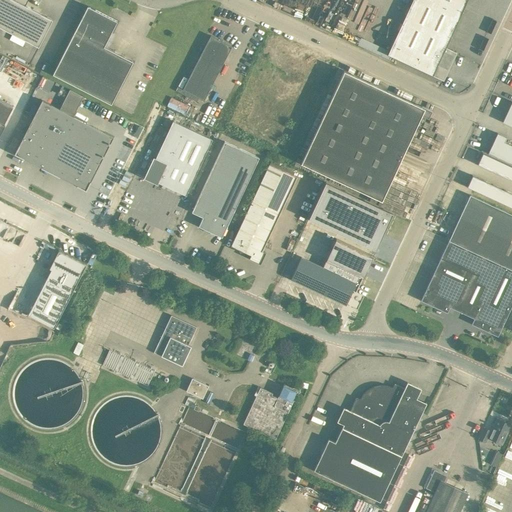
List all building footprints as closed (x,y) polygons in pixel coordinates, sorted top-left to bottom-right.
[(52,20),(47,17),(25,6),(25,5),(25,4),(26,4),(27,0),(0,0),(0,27),(38,47),(52,20)] [(411,0),(387,55),(443,81),(456,53),(445,48),(467,0),(411,0)] [(88,6),(53,75),(111,105),(133,62),(104,47),(117,21),(88,6)] [(204,100),(223,62),(231,46),(210,35),(182,89),(204,100)] [(282,65),(271,92),(316,113),(337,67),(282,42),(273,61),(282,65)] [(381,200),(399,162),(421,115),(424,108),(344,71),(301,163),(381,200)] [(45,77),(39,88),(47,92),(53,81),(45,77)] [(42,100),(14,154),(86,191),(113,137),(73,116),(83,97),(70,90),(60,109),(42,100)] [(271,92),(264,107),(309,128),(316,113),(271,92)] [(170,96),(167,105),(188,114),(192,105),(170,96)] [(0,132),(13,107),(0,99),(0,132)] [(511,125),(511,101),(511,102),(502,122),(511,126),(511,125)] [(264,107),(257,122),(302,143),(309,128),(264,107)] [(172,121),(205,136),(209,127),(176,112),(172,121)] [(157,184),(158,182),(185,195),(212,139),(173,121),(155,159),(153,158),(143,178),(157,184)] [(257,122),(250,138),(295,158),(302,143),(257,122)] [(506,162),(511,148),(511,145),(504,142),(506,137),(497,133),(488,153),(506,162)] [(202,217),(198,226),(222,237),(259,157),(225,141),(192,212),(202,217)] [(483,153),(477,165),(499,175),(505,163),(483,153)] [(511,166),(505,163),(499,175),(510,180),(511,176),(511,166)] [(231,245),(246,252),(250,255),(249,258),(260,263),(265,252),(262,250),(297,177),(269,164),(231,245)] [(472,175),(467,187),(488,197),(494,185),(472,175)] [(494,185),(488,197),(499,202),(505,191),(494,185)] [(343,191),(326,227),(375,250),(392,213),(343,191)] [(511,193),(505,191),(499,202),(510,207),(511,203),(511,193)] [(468,221),(511,242),(511,214),(478,199),(479,196),(471,193),(470,195),(459,217),(469,221),(468,221)] [(511,263),(511,242),(468,221),(469,221),(459,217),(451,235),(483,250),(489,253),(511,263)] [(483,250),(451,235),(421,300),(447,312),(449,307),(455,310),(483,250)] [(373,256),(336,238),(323,267),(301,257),(291,279),(345,304),(352,291),(356,292),(363,277),(373,256)] [(511,304),(511,263),(489,253),(483,250),(455,310),(474,318),(471,324),(497,336),(511,304)] [(28,315),(54,328),(86,265),(58,251),(49,269),(51,270),(28,315)] [(171,315),(154,352),(182,365),(191,346),(188,345),(196,327),(171,315)] [(154,368),(107,348),(100,365),(147,385),(154,368)] [(243,358),(250,362),(253,355),(246,352),(243,358)] [(208,385),(191,378),(185,390),(202,398),(208,385)] [(328,439),(313,470),(379,501),(426,403),(425,402),(423,406),(414,402),(417,395),(420,389),(408,383),(405,389),(394,384),(392,388),(386,386),(380,385),(373,387),(368,390),(363,394),(359,399),(356,397),(349,411),(344,408),(337,422),(338,424),(342,426),(334,442),(328,439)] [(243,424),(275,439),(296,394),(297,394),(298,393),(299,392),(299,391),(300,390),(299,389),(299,387),(298,387),(296,386),(295,386),(294,387),(293,387),(292,388),(283,384),(277,398),(271,395),(272,393),(259,387),(243,424)] [(478,439),(485,442),(488,437),(502,444),(511,425),(505,422),(505,420),(504,419),(502,418),(501,418),(499,419),(497,418),(491,431),(484,427),(478,439)] [(425,488),(434,492),(425,511),(458,511),(468,493),(462,490),(444,482),(446,476),(434,470),(425,488)]
